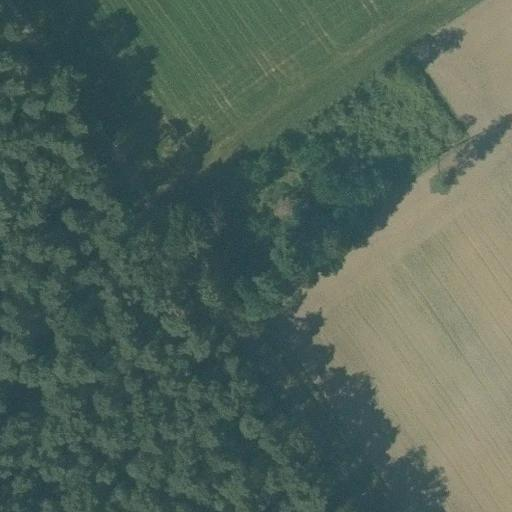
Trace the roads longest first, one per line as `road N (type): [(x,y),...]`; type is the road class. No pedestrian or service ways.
road 1 (unclassified): [(368,511),(5,0)]
road 2 (track): [(76,99),(0,273)]
